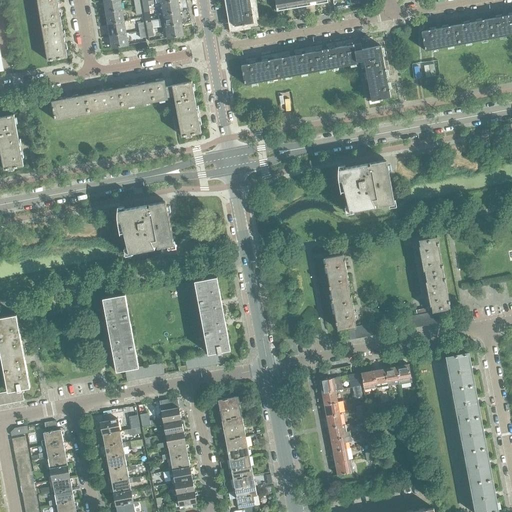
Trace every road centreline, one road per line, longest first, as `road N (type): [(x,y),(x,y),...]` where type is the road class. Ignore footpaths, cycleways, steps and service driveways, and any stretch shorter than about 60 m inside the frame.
road 1 (tertiary): [(230,162),(511,108)]
road 2 (residential): [(0,205),(230,162)]
road 3 (residential): [(269,368),(480,329)]
road 4 (tertiary): [(269,368),(230,162)]
road 5 (residential): [(209,51),(391,14)]
road 6 (residential): [(511,487),(480,329)]
road 7 (tertiary): [(297,511),(269,368)]
road 8 (residential): [(209,511),(191,382)]
road 9 (residential): [(91,74),(209,51)]
